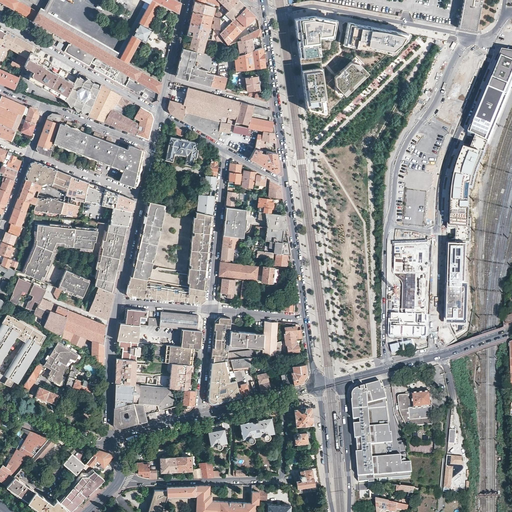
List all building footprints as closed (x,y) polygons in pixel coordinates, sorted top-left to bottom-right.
[(95,70),(120,84),(122,85),(128,75),(131,77),(135,79),(159,93),(161,82),(127,63),(140,39),(145,42),(152,29),(147,26),(160,3),(178,12),(180,0),(0,0),(0,14),(0,15),(6,5),(32,20),(69,41),(63,51),(69,55),(85,64),(87,65),(93,55),(97,57),(94,62),(98,64),(95,70)] [(222,16),(222,17),(236,0),(218,0),(222,4),(219,7),(222,16)] [(219,29),(219,32),(245,6),(242,3),(238,0),(236,0),(222,17),(221,18),(219,29)] [(481,0),(463,0),(458,29),(475,33),(481,0)] [(211,16),(212,16),(215,6),(193,1),(192,6),(191,11),(211,16)] [(245,6),(219,32),(227,44),(248,22),(255,15),(250,10),(248,9),(245,6)] [(190,16),(188,22),(209,27),(211,16),(191,11),(190,16)] [(212,28),(214,28),(219,29),(221,18),(215,17),(212,28)] [(309,17),(293,20),(296,40),(298,58),(322,54),(321,45),(336,44),(340,22),(322,19),(311,17),(309,17)] [(187,28),(186,33),(192,35),(206,38),(209,27),(188,22),(187,28)] [(261,34),(248,22),(227,44),(228,45),(237,42),(251,37),(261,34)] [(361,54),(369,50),(374,28),(346,24),(343,49),(361,54)] [(15,62),(24,65),(33,45),(28,42),(12,33),(10,32),(1,27),(0,27),(0,66),(5,57),(9,47),(19,53),(15,62)] [(407,34),(374,28),(369,50),(378,52),(386,54),(395,53),(402,48),(413,35),(407,34)] [(216,40),(216,41),(227,44),(219,32),(216,36),(216,40)] [(197,51),(202,52),(203,52),(206,38),(192,35),(189,48),(189,49),(197,51)] [(237,42),(239,54),(254,50),(251,37),(237,42)] [(20,74),(64,100),(76,76),(70,73),(51,62),(39,55),(35,52),(37,48),(33,45),(24,65),(22,68),(20,74)] [(194,62),(197,51),(189,49),(189,48),(182,47),(180,58),(179,60),(179,62),(184,64),(184,67),(178,65),(176,72),(180,77),(180,78),(186,79),(210,86),(213,74),(209,73),(197,69),(198,64),(199,64),(199,63),(200,63),(200,62),(199,62),(199,61),(198,61),(197,61),(197,62),(194,62)] [(265,68),(264,57),(263,47),(254,50),(239,54),(229,57),(230,59),(234,58),(236,71),(265,68)] [(446,99),(413,150),(439,155),(484,56),(465,51),(446,99)] [(486,142),(511,79),(511,53),(501,51),(499,58),(494,71),(486,90),(469,134),(475,137),(486,142)] [(300,70),(305,110),(311,116),(329,121),(331,118),(331,110),(345,97),(334,86),(331,82),(325,76),(322,54),(298,58),(300,70)] [(331,82),(334,86),(345,97),(348,100),(371,78),(363,69),(364,66),(356,57),(331,82)] [(10,63),(22,68),(24,65),(15,62),(12,60),(10,63)] [(0,82),(14,88),(19,76),(0,68),(0,82)] [(213,74),(210,86),(216,87),(223,89),(226,77),(222,76),(223,71),(220,72),(220,71),(218,71),(218,75),(213,74)] [(259,89),(258,75),(242,78),(243,91),(259,89)] [(76,76),(64,100),(71,103),(74,107),(76,106),(77,108),(78,109),(81,108),(89,112),(99,88),(96,86),(95,86),(95,85),(91,80),(88,82),(86,78),(84,80),(76,76)] [(427,80),(420,98),(428,100),(434,83),(427,80)] [(114,104),(119,94),(101,84),(99,88),(89,112),(87,115),(96,118),(104,121),(111,108),(114,104)] [(170,100),(168,108),(170,113),(218,140),(219,131),(219,130),(220,122),(227,123),(233,100),(180,85),(176,102),(170,100)] [(253,96),(252,97),(260,99),(267,101),(269,96),(257,93),(255,94),(255,96),(253,96)] [(11,100),(0,94),(0,136),(1,136),(12,140),(21,118),(23,113),(26,106),(11,100)] [(129,110),(134,103),(126,98),(119,94),(114,104),(124,109),(125,107),(129,110)] [(240,102),(233,100),(227,123),(234,125),(240,102)] [(245,103),(240,102),(234,125),(235,125),(238,125),(239,122),(246,124),(246,127),(248,127),(251,117),(253,105),(245,103)] [(121,114),(124,109),(114,104),(111,108),(121,114)] [(32,107),(26,105),(26,106),(23,113),(27,115),(25,119),(34,123),(36,118),(38,113),(36,109),(32,107)] [(271,115),(271,110),(264,108),(253,105),(251,117),(272,122),(271,115)] [(140,106),(138,110),(132,120),(139,124),(136,134),(148,139),(150,128),(153,117),(151,112),(146,109),(140,106)] [(119,128),(136,134),(139,124),(132,120),(121,114),(111,108),(104,121),(119,128)] [(60,122),(62,115),(57,114),(52,113),(48,116),(47,118),(43,128),(42,132),(55,137),(56,134),(54,133),(57,123),(54,122),(55,120),(60,122)] [(248,127),(252,128),(258,129),(258,130),(264,131),(274,132),(273,127),(272,122),(251,117),(248,127)] [(21,130),(31,134),(32,129),(34,123),(25,119),(21,130)] [(55,137),(54,142),(123,169),(118,180),(134,186),(135,183),(136,179),(136,178),(139,167),(142,155),(143,150),(129,145),(127,150),(110,143),(105,141),(102,140),(103,135),(99,133),(97,138),(93,136),(85,133),(80,131),(70,128),(65,126),(59,123),(56,134),(55,137)] [(221,124),(220,134),(231,135),(232,125),(221,124)] [(250,136),(252,128),(248,127),(246,127),(238,125),(235,125),(234,133),(250,136)] [(187,135),(188,133),(174,126),(171,130),(180,136),(181,136),(182,135),(183,133),(186,135),(187,135)] [(257,134),(254,148),(261,150),(263,140),(275,142),(274,132),(264,131),(263,135),(257,134)] [(55,137),(42,132),(36,148),(38,153),(49,157),(50,154),(54,142),(55,137)] [(198,158),(200,150),(200,149),(200,146),(196,145),(196,141),(170,136),(165,159),(191,165),(192,160),(197,161),(198,158)] [(486,142),(475,137),(470,149),(462,147),(458,155),(456,159),(454,165),(453,171),(451,180),(448,192),(447,214),(447,229),(456,230),(456,244),(465,243),(466,243),(467,207),(468,192),(470,183),(473,174),(486,142)] [(254,148),(249,158),(256,161),(262,165),(263,153),(260,152),(261,150),(254,148)] [(263,153),(262,165),(275,172),(279,169),(277,160),(276,152),(266,150),(265,153),(263,153)] [(7,151),(2,162),(1,165),(6,167),(17,170),(19,166),(21,161),(15,159),(16,157),(10,155),(11,152),(7,151)] [(217,171),(218,159),(213,159),(213,157),(211,157),(210,163),(209,170),(209,171),(217,171)] [(49,167),(35,162),(30,163),(28,171),(25,178),(41,184),(39,190),(38,194),(37,198),(35,203),(34,205),(33,210),(32,211),(60,214),(60,213),(64,199),(57,198),(56,205),(50,203),(47,201),(51,184),(52,184),(55,169),(49,167)] [(241,164),(230,163),(228,179),(234,179),(234,182),(240,183),(240,180),(239,180),(241,164)] [(2,176),(6,178),(13,181),(15,176),(17,170),(6,167),(2,176)] [(62,172),(55,169),(52,184),(67,189),(70,177),(70,175),(62,172)] [(252,183),(254,183),(256,174),(256,172),(253,172),(253,170),(247,169),(247,171),(244,171),(242,186),(251,187),(252,183)] [(256,174),(254,183),(257,184),(257,185),(265,186),(266,177),(263,177),(262,175),(261,175),(260,174),(256,174)] [(64,199),(60,213),(76,216),(80,200),(84,201),(84,200),(88,182),(78,178),(78,180),(70,177),(67,189),(65,194),(69,195),(68,199),(64,198),(64,199)] [(198,196),(197,211),(212,215),(214,197),(211,197),(211,193),(215,193),(216,178),(206,177),(204,197),(198,196)] [(0,188),(9,193),(11,186),(13,181),(6,178),(4,182),(3,182),(0,188)] [(41,184),(25,178),(23,183),(21,188),(34,193),(35,189),(39,190),(41,184)] [(268,190),(268,196),(282,198),(281,191),(281,186),(274,182),(269,179),(269,185),(267,185),(267,190),(268,190)] [(415,180),(415,194),(423,195),(423,181),(415,180)] [(101,203),(104,188),(97,185),(88,182),(84,200),(101,203)] [(0,201),(5,204),(7,198),(9,193),(0,188),(0,201)] [(18,198),(35,203),(37,198),(32,196),(34,193),(21,188),(19,193),(18,198)] [(115,207),(117,193),(112,191),(104,188),(101,203),(100,204),(112,207),(115,207)] [(133,205),(134,200),(117,193),(115,207),(132,211),(133,205)] [(227,206),(237,206),(237,193),(227,193),(227,206)] [(259,211),(269,212),(270,207),(273,207),(274,201),(272,201),(272,199),(258,197),(257,206),(259,206),(258,211),(259,211)] [(28,203),(34,205),(35,203),(18,198),(17,201),(16,202),(14,207),(25,211),(28,203)] [(165,205),(147,201),(139,236),(130,276),(148,280),(165,205)] [(20,226),(25,211),(14,207),(12,214),(9,222),(11,223),(20,226)] [(130,218),(132,211),(115,207),(112,207),(109,223),(122,224),(126,225),(129,225),(130,218)] [(245,209),(233,208),(226,207),(225,216),(224,220),(223,235),(232,236),(245,237),(246,230),(248,230),(249,225),(249,220),(249,218),(244,217),(245,209)] [(212,215),(197,211),(194,211),(187,287),(205,290),(206,281),(208,264),(209,245),(212,223),(212,215)] [(285,214),(269,212),(259,211),(258,219),(266,220),(268,227),(283,229),(287,230),(286,222),(285,214)] [(20,226),(11,223),(8,232),(16,235),(18,236),(21,226),(20,226)] [(109,223),(108,223),(106,230),(104,239),(102,239),(100,246),(102,247),(100,254),(99,257),(99,261),(96,260),(95,267),(96,268),(98,268),(96,277),(94,284),(111,291),(118,261),(116,261),(117,257),(118,254),(120,254),(124,234),(120,233),(122,224),(109,223)] [(25,269),(23,273),(39,280),(41,275),(43,276),(46,268),(48,265),(51,258),(49,257),(52,250),(53,247),(55,241),(63,242),(63,243),(68,243),(72,244),(72,246),(79,246),(87,247),(92,248),(93,241),(94,241),(97,230),(89,229),(81,228),(74,227),(70,227),(59,226),(49,225),(37,224),(35,235),(35,239),(36,239),(35,244),(28,262),(27,261),(24,268),(25,269)] [(129,225),(126,225),(124,234),(120,254),(119,258),(118,261),(111,291),(113,292),(120,263),(127,231),(129,225)] [(268,227),(267,227),(265,240),(272,240),(282,241),(283,229),(268,227)] [(2,241),(13,244),(16,235),(8,232),(5,232),(4,236),(2,241)] [(232,236),(223,235),(222,246),(231,247),(232,236)] [(288,242),(282,241),(272,240),(274,253),(276,253),(287,254),(290,255),(289,248),(288,242)] [(427,241),(393,242),(392,272),(393,275),(396,277),(399,279),(400,282),(401,287),(400,312),(388,312),(387,334),(389,336),(424,337),(426,336),(426,334),(429,243),(428,241),(427,241)] [(0,246),(0,254),(10,258),(13,247),(1,243),(0,246)] [(33,243),(26,261),(27,261),(28,262),(35,244),(33,243)] [(456,244),(447,245),(445,281),(443,324),(450,324),(464,325),(466,325),(467,286),(464,285),(465,243),(456,244)] [(234,248),(231,247),(222,246),(221,252),(220,259),(230,260),(232,260),(234,248)] [(286,266),(287,254),(276,253),(275,265),(286,266)] [(15,268),(17,260),(10,258),(0,254),(0,263),(1,264),(8,268),(9,266),(15,268)] [(230,260),(220,259),(219,277),(222,278),(227,278),(227,276),(251,279),(251,281),(255,282),(257,267),(230,263),(230,260)] [(14,271),(8,268),(1,264),(0,263),(0,269),(5,272),(4,275),(11,279),(14,271)] [(272,282),(274,268),(258,266),(257,275),(262,276),(262,281),(272,282)] [(16,269),(2,304),(24,315),(36,295),(41,297),(48,283),(43,281),(39,280),(23,273),(21,272),(16,269)] [(65,269),(59,284),(65,287),(64,288),(71,291),(70,293),(74,294),(75,293),(82,296),(88,281),(82,278),(82,276),(79,275),(78,276),(71,274),(72,272),(65,269)] [(187,287),(148,280),(130,276),(129,283),(128,285),(127,291),(130,296),(132,296),(139,297),(140,295),(145,296),(145,298),(187,302),(188,300),(190,300),(193,301),(193,302),(199,303),(204,299),(205,290),(187,287)] [(227,278),(222,278),(221,284),(220,292),(227,293),(227,297),(233,297),(235,280),(227,278)] [(0,292),(5,294),(10,283),(3,281),(0,287),(0,292)] [(96,291),(88,312),(107,320),(109,312),(110,306),(113,292),(111,291),(94,284),(92,290),(96,291)] [(41,297),(38,305),(50,310),(52,305),(51,304),(50,303),(51,301),(41,297)] [(280,304),(280,310),(286,310),(293,311),(294,303),(284,302),(284,301),(283,301),(282,302),(281,303),(280,303),(280,304)] [(43,327),(48,329),(56,335),(58,336),(61,327),(68,310),(58,305),(54,312),(50,310),(43,327)] [(146,317),(147,310),(137,309),(127,309),(126,316),(125,324),(138,325),(139,325),(140,316),(146,317)] [(68,310),(61,327),(86,337),(92,340),(104,345),(105,335),(105,333),(106,325),(68,310)] [(202,320),(198,315),(180,313),(161,312),(160,319),(159,327),(182,329),(201,331),(202,325),(202,320)] [(17,382),(41,342),(39,341),(43,335),(26,324),(18,319),(11,315),(8,313),(0,325),(0,380),(10,385),(13,379),(17,382)] [(211,360),(210,362),(227,360),(227,353),(228,343),(229,331),(231,318),(225,318),(220,317),(214,321),(213,340),(211,357),(212,357),(212,359),(211,360)] [(159,327),(160,319),(149,318),(148,326),(159,327)] [(276,341),(277,330),(278,322),(270,321),(264,321),(263,334),(262,346),(262,351),(262,356),(275,355),(276,351),(276,341)] [(138,325),(125,324),(120,323),(119,327),(119,330),(117,340),(119,340),(137,342),(138,332),(138,325)] [(464,325),(450,324),(456,335),(464,331),(464,325)] [(285,340),(295,339),(294,332),(296,332),(295,326),(284,327),(285,333),(284,333),(285,340)] [(61,327),(58,336),(76,347),(81,350),(85,340),(86,337),(61,327)] [(200,339),(201,331),(182,329),(180,346),(193,347),(199,348),(200,339)] [(262,346),(263,334),(229,331),(228,343),(262,346)] [(296,345),(295,339),(285,340),(285,346),(286,345),(286,346),(287,346),(288,352),(298,350),(297,344),(296,345)] [(91,357),(103,365),(103,354),(104,350),(104,345),(92,340),(92,343),(91,357)] [(137,342),(119,340),(119,344),(119,345),(119,346),(120,346),(123,347),(121,358),(135,360),(136,355),(139,355),(140,347),(137,347),(137,342)] [(78,355),(58,343),(44,366),(51,370),(49,374),(51,375),(48,379),(51,381),(52,381),(54,382),(54,381),(59,384),(62,381),(63,376),(62,375),(64,372),(63,372),(66,366),(70,358),(75,360),(78,355)] [(193,347),(180,346),(166,345),(164,362),(171,363),(191,365),(193,347)] [(227,353),(227,360),(230,360),(249,358),(252,357),(250,351),(227,353)] [(135,385),(135,360),(121,358),(116,358),(115,383),(135,385)] [(230,360),(232,372),(251,369),(249,358),(230,360)] [(237,386),(232,372),(230,360),(227,360),(210,362),(207,396),(207,397),(207,398),(208,398),(208,399),(208,400),(209,401),(210,402),(211,402),(212,403),(213,403),(214,403),(215,404),(224,401),(240,397),(237,386)] [(191,365),(171,363),(169,388),(171,388),(184,389),(190,390),(190,386),(189,386),(191,369),(192,365),(191,365)] [(290,372),(292,384),(300,382),(301,382),(301,381),(302,381),(302,380),(306,374),(304,363),(292,365),(292,371),(290,372)] [(42,367),(37,364),(35,368),(29,377),(28,378),(24,385),(28,387),(29,387),(33,381),(34,381),(35,381),(36,380),(37,380),(37,379),(38,378),(36,377),(42,367)] [(72,365),(65,385),(72,387),(72,388),(78,389),(85,391),(91,393),(94,384),(86,382),(86,381),(86,380),(83,379),(83,380),(73,378),(75,372),(77,373),(78,367),(76,366),(72,365)] [(257,375),(261,392),(263,392),(271,390),(269,384),(264,366),(258,367),(260,374),(257,375)] [(279,382),(281,387),(292,384),(290,372),(280,374),(281,382),(279,382)] [(381,380),(359,386),(355,391),(352,398),(357,453),(355,466),(355,482),(374,483),(417,482),(415,467),(404,468),(403,458),(376,462),(373,445),(393,443),(390,428),(371,429),(367,404),(386,396),(381,380)] [(135,385),(115,383),(114,396),(114,407),(121,405),(122,402),(133,402),(138,403),(140,385),(135,385)] [(237,386),(240,397),(244,396),(249,395),(246,383),(237,386)] [(169,388),(157,387),(140,385),(138,403),(133,402),(138,424),(142,423),(145,422),(144,414),(142,408),(142,407),(142,406),(142,405),(142,404),(157,405),(158,410),(160,418),(177,413),(171,388),(169,388)] [(39,387),(35,396),(46,401),(47,400),(55,404),(58,395),(39,387)] [(184,411),(189,410),(193,405),(195,390),(190,390),(184,389),(182,401),(182,402),(182,403),(182,404),(184,411)] [(432,407),(431,392),(399,394),(398,394),(398,395),(397,396),(397,397),(399,409),(400,412),(400,415),(404,424),(406,425),(407,425),(408,425),(432,424),(431,407),(432,407)] [(11,393),(6,401),(13,404),(17,397),(11,393)] [(296,425),(312,423),(311,411),(310,404),(303,401),(300,401),(298,401),(293,402),(296,425)] [(121,405),(114,407),(113,427),(116,429),(125,427),(132,425),(138,424),(133,402),(121,405)] [(253,412),(257,435),(263,434),(263,435),(263,436),(263,437),(263,438),(264,439),(265,439),(266,439),(267,439),(268,438),(268,437),(268,436),(268,435),(267,434),(267,433),(273,432),(269,408),(260,411),(253,412)] [(252,436),(257,435),(253,412),(245,414),(238,416),(242,439),(247,437),(247,438),(247,439),(247,440),(248,440),(248,441),(249,442),(250,442),(251,442),(252,442),(252,441),(253,440),(253,439),(253,438),(253,437),(252,437),(252,436)] [(219,421),(206,425),(211,446),(216,445),(216,446),(215,446),(216,447),(216,448),(217,449),(218,449),(219,449),(220,449),(221,448),(221,447),(221,446),(221,445),(220,444),(227,442),(223,428),(229,427),(227,419),(219,421)] [(29,459),(48,437),(47,437),(33,432),(28,430),(8,465),(10,466),(7,470),(5,469),(0,476),(0,482),(6,486),(14,477),(29,459)] [(314,435),(313,430),(297,432),(296,432),(295,432),(294,432),(294,433),(293,433),(293,434),(293,435),(293,437),(294,444),(296,444),(297,448),(308,446),(308,442),(315,441),(314,435)] [(456,431),(449,430),(449,434),(448,443),(448,444),(455,444),(456,431)] [(48,437),(29,459),(35,464),(57,439),(48,437)] [(444,453),(445,442),(434,442),(434,453),(435,453),(444,453)] [(104,467),(112,456),(110,454),(109,454),(108,453),(107,453),(104,452),(96,450),(86,462),(91,466),(97,460),(101,463),(100,464),(104,467)] [(82,467),(84,464),(71,453),(63,462),(76,473),(82,467)] [(190,455),(175,456),(175,470),(191,469),(190,455)] [(175,456),(155,457),(156,461),(156,470),(160,470),(160,471),(175,470),(175,456)] [(451,456),(447,456),(446,461),(446,467),(445,475),(443,492),(451,493),(452,480),(453,475),(458,471),(459,471),(460,471),(461,471),(462,470),(463,469),(464,468),(464,467),(463,466),(463,465),(463,463),(458,457),(455,459),(451,458),(451,456)] [(156,470),(156,461),(136,462),(134,462),(134,465),(135,466),(136,466),(136,472),(141,472),(142,475),(148,475),(148,478),(156,478),(156,470)] [(205,476),(212,476),(212,470),(212,463),(210,461),(199,463),(200,468),(200,476),(205,476)] [(319,474),(318,467),(303,469),(303,470),(299,471),(300,476),(300,479),(296,480),(297,487),(320,483),(319,474)] [(102,478),(92,469),(86,474),(80,475),(59,501),(65,506),(70,511),(102,478)] [(453,475),(452,480),(462,470),(461,471),(460,471),(459,471),(458,471),(453,475)] [(65,506),(59,501),(55,498),(51,503),(14,477),(6,486),(43,511),(58,511),(60,509),(62,510),(65,506)] [(194,486),(194,494),(197,494),(196,498),(195,511),(253,511),(255,504),(257,504),(257,503),(258,488),(258,484),(251,484),(250,502),(229,501),(211,500),(211,494),(208,494),(209,485),(195,485),(194,486)] [(194,494),(194,486),(166,486),(166,489),(154,490),(147,511),(160,511),(163,503),(164,504),(167,495),(194,495),(194,494)] [(409,506),(414,488),(401,487),(400,491),(409,493),(407,497),(407,498),(406,501),(407,502),(405,505),(409,506)] [(265,489),(258,488),(257,503),(263,503),(263,499),(265,499),(266,492),(264,492),(265,489)] [(365,490),(361,490),(360,498),(365,498),(371,498),(371,489),(369,490),(365,490)] [(167,495),(164,504),(163,503),(160,511),(165,511),(170,498),(196,498),(197,494),(194,494),(194,495),(167,495)] [(389,501),(375,498),(376,504),(376,507),(381,508),(388,510),(389,501)] [(409,506),(405,505),(389,501),(388,510),(387,511),(391,511),(395,511),(397,509),(407,511),(409,506)] [(293,511),(294,511),(290,510),(290,505),(267,503),(266,511),(293,511)]
